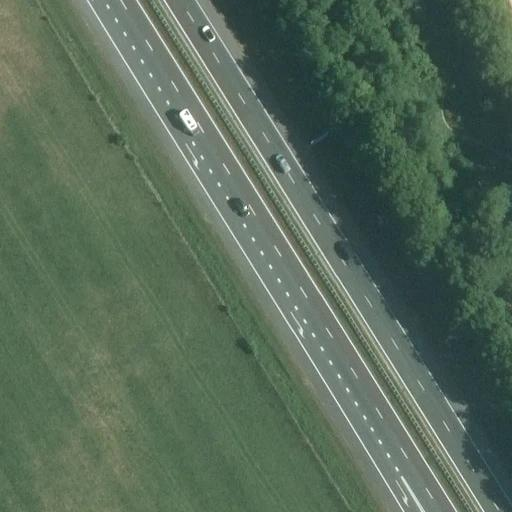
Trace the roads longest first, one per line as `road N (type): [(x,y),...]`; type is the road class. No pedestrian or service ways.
road 1 (motorway): [(498,511),(176,0)]
road 2 (motorway): [(119,0),(412,469)]
